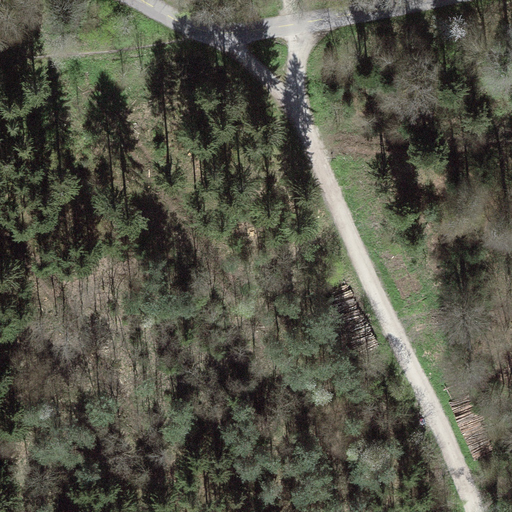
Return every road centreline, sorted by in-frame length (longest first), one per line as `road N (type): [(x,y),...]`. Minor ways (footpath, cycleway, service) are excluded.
road 1 (track): [(473,511),(294,97),(292,25)]
road 2 (track): [(140,0),(213,36),(292,25)]
road 3 (track): [(292,25),(422,0)]
